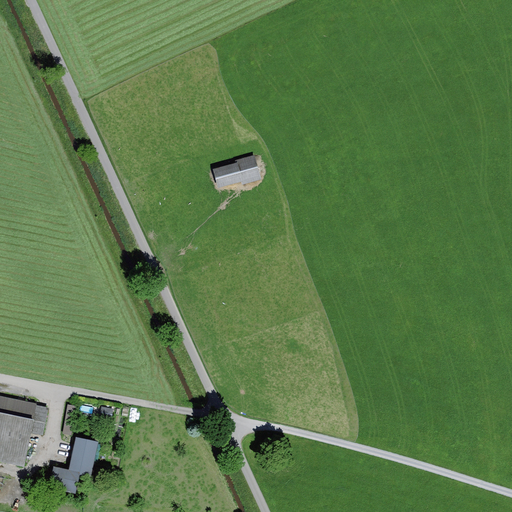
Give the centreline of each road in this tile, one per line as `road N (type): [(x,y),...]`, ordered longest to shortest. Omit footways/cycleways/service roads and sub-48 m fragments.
road 1 (track): [(264,511),(30,0)]
road 2 (track): [(0,379),(284,428),(511,492)]
